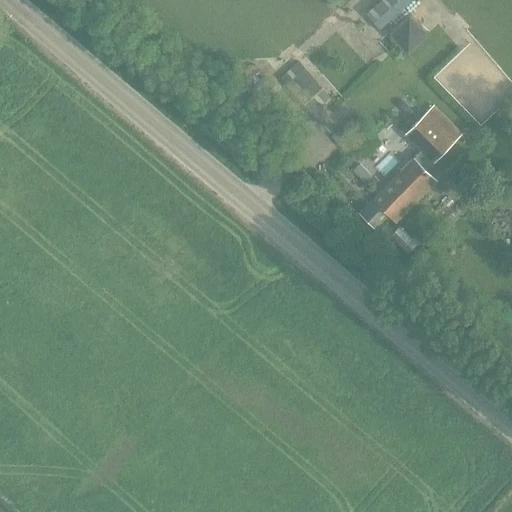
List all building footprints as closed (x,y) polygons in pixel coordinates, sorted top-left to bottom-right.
[(380,29),(391,20),(413,0),(380,0),(366,13),(380,29)] [(391,32),(410,53),(433,32),(413,11),(391,32)] [(280,78),(311,114),(330,96),(300,61),(280,78)] [(434,162),(458,139),(463,134),(434,105),(429,110),(405,134),(422,150),(414,159),(360,213),(375,228),(388,215),(396,222),(437,181),(425,170),(434,162)] [(360,164),(354,170),(364,182),(371,175),(360,164)]
